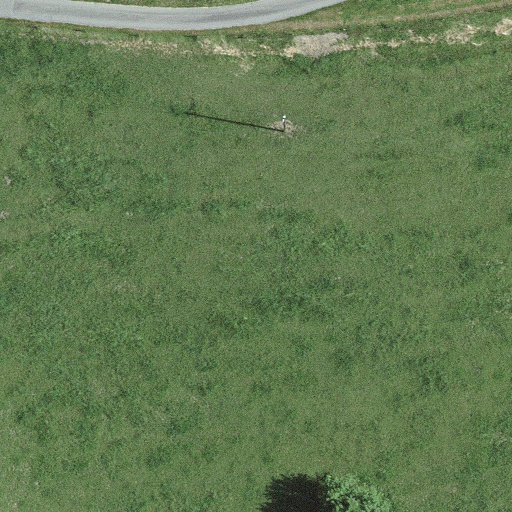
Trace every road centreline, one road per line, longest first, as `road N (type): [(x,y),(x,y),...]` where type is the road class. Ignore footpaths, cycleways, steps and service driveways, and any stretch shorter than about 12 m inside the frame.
road 1 (residential): [(308,0),(185,17),(0,2)]
road 2 (track): [(286,6),(402,11),(473,0)]
